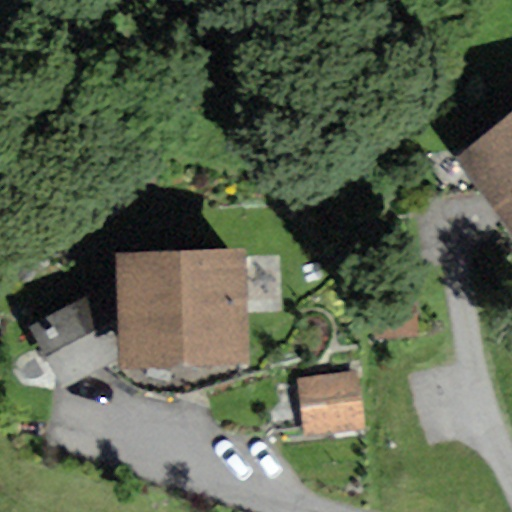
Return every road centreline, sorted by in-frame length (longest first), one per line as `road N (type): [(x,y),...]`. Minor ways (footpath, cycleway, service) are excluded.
road 1 (track): [(511,482),(483,429),(438,223)]
road 2 (residential): [(113,449),(321,511)]
